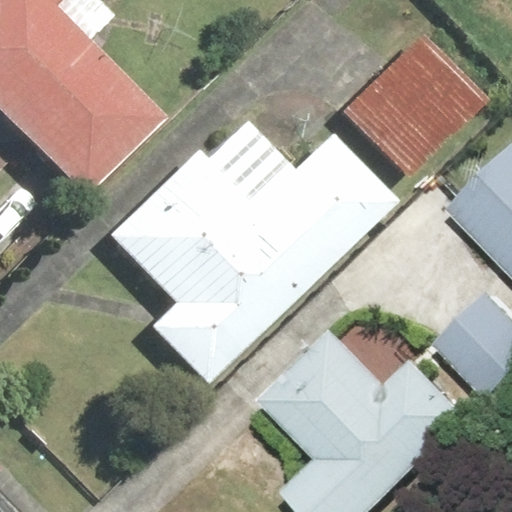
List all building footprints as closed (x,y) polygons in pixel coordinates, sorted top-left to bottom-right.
[(63,0),(0,0),(0,106),(88,193),(173,108),(63,0)] [(470,102),(408,38),(330,113),(392,177),(470,102)] [(208,387),(402,193),(327,120),(276,171),(216,112),(106,223),(175,292),(144,323),(208,387)] [(511,163),(465,210),(511,257),(511,163)] [(299,487),(324,511),(378,511),(493,397),(443,348),(417,374),(361,319),(284,396),(337,449),(299,487)] [(457,511),(446,501),(435,511),(457,511)]
